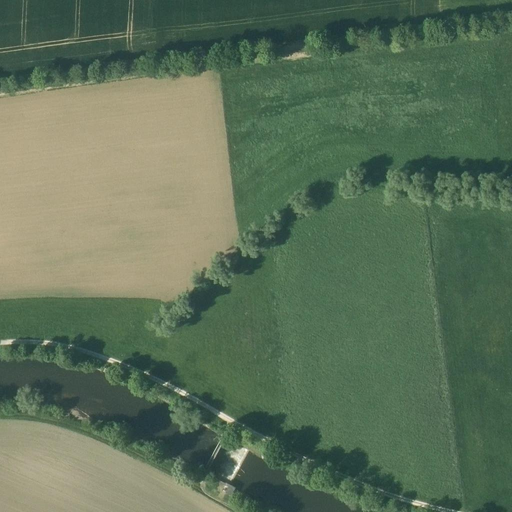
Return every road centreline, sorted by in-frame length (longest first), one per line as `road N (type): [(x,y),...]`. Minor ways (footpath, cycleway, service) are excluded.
road 1 (track): [(0,101),(511,39)]
road 2 (track): [(0,343),(77,348),(232,422)]
road 3 (track): [(232,422),(362,485),(451,511)]
road 4 (track): [(195,491),(56,428),(0,429)]
